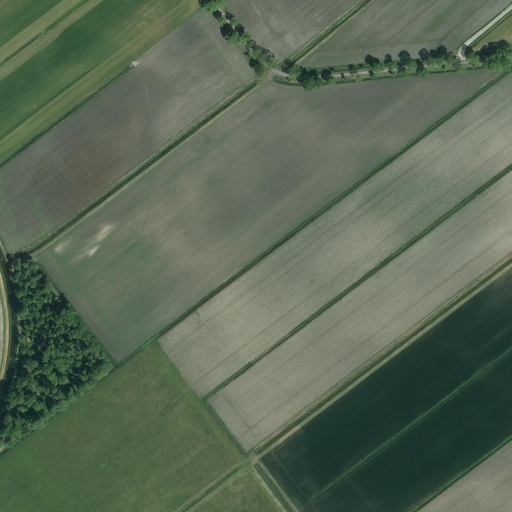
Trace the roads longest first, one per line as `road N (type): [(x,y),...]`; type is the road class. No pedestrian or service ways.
road 1 (track): [(277,73),(34,255),(8,264),(19,344),(0,418)]
road 2 (track): [(254,460),(511,265)]
road 3 (tertiary): [(459,63),(287,76),(259,61),(211,0)]
